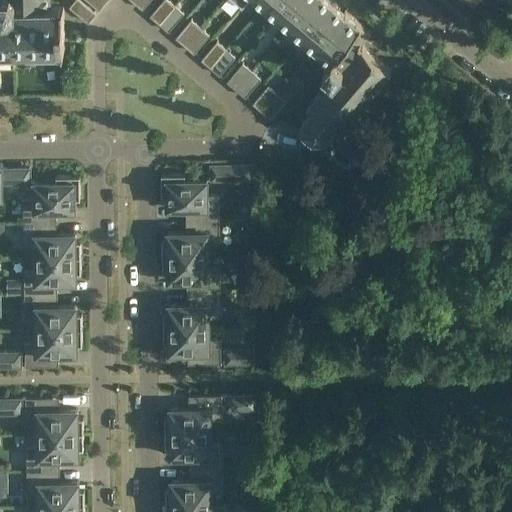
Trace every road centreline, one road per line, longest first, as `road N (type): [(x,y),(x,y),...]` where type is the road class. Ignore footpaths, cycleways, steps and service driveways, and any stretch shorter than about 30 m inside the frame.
road 1 (residential): [(145,152),(232,149),(249,118),(123,14),(98,37),(99,152)]
road 2 (residential): [(149,511),(145,152)]
road 3 (residential): [(99,152),(102,511)]
road 4 (residential): [(511,89),(405,0)]
